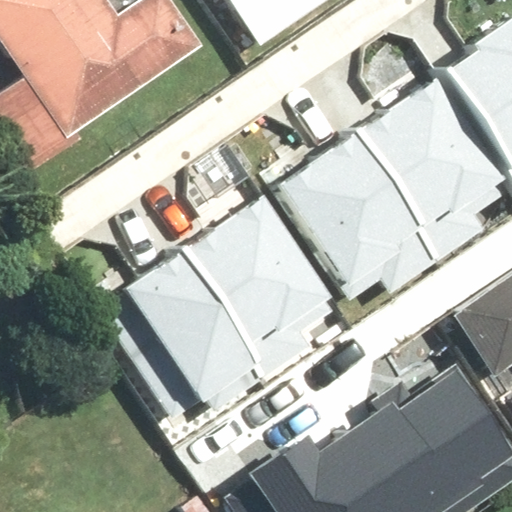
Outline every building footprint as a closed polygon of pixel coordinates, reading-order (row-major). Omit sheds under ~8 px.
[(0,154),(12,172),(192,49),(158,0),(0,0),(0,66),(6,76),(0,80),(0,154)] [(205,0),(238,47),(306,0),(205,0)] [(511,23),(507,16),(432,65),(511,187),(511,23)] [(488,193),(414,80),(339,129),(422,256),(466,228),(456,214),(488,193)] [(339,129),(264,178),(338,291),(369,270),(378,285),(422,256),(339,129)] [(316,306),(242,193),(167,242),(250,369),(293,340),(284,326),(316,306)] [(167,242),(91,290),(165,403),(197,383),(206,397),(250,369),(167,242)] [(511,270),(445,315),(490,381),(511,366),(511,270)] [(222,495),(233,511),(449,511),(511,468),(511,458),(447,365),(411,390),(403,378),(370,400),(377,410),(321,450),(310,434),(222,495)]
